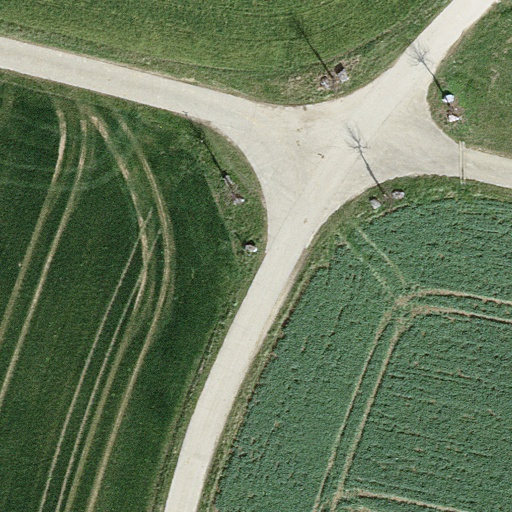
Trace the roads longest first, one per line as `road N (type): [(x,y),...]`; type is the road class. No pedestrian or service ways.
road 1 (track): [(178,511),(208,409),(301,212),(315,138)]
road 2 (track): [(0,55),(315,138)]
road 3 (track): [(477,0),(315,138)]
road 4 (unclassified): [(315,138),(386,144),(511,178)]
